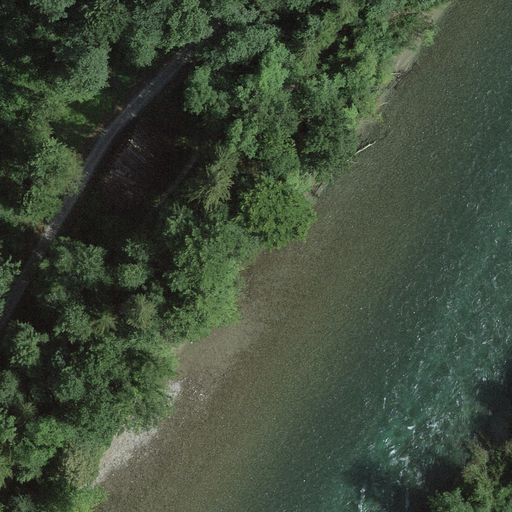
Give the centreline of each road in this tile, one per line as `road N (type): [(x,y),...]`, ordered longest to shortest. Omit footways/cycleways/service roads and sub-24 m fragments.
road 1 (unknown): [(382,0),(0,480)]
road 2 (track): [(255,0),(136,100),(0,313)]
